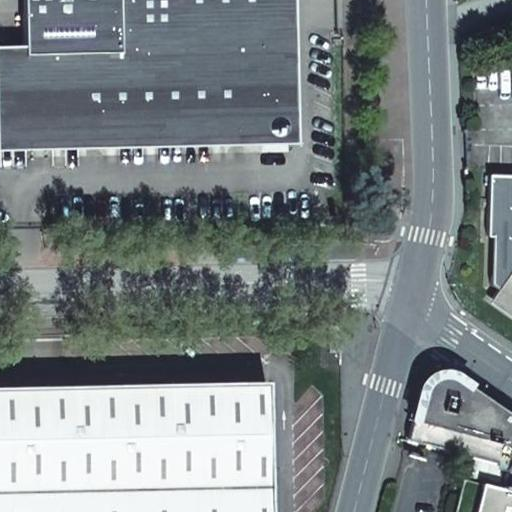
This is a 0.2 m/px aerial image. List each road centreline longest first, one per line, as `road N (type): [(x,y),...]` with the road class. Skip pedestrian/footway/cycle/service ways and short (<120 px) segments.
road 1 (unclassified): [(409,302),(0,308)]
road 2 (unclassified): [(409,302),(430,235),(422,0)]
road 3 (unclassified): [(409,302),(353,511)]
road 4 (unknown): [(35,369),(23,179),(0,178)]
road 5 (unclassified): [(511,380),(409,302)]
